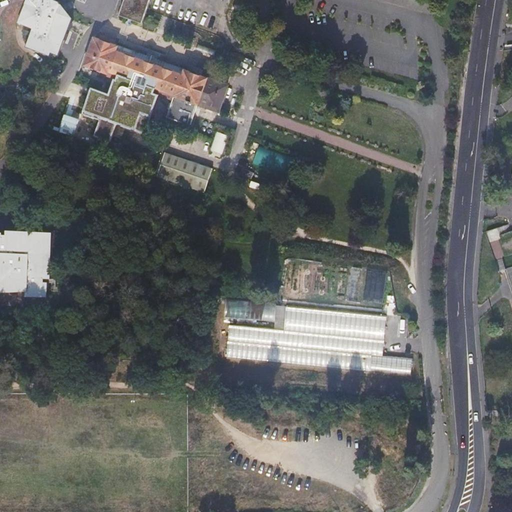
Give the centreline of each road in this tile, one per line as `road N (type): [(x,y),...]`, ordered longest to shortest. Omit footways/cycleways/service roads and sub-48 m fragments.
road 1 (residential): [(420,511),(437,484),(441,445),(424,294),(434,114)]
road 2 (tertiary): [(462,316),(493,0)]
road 3 (tertiary): [(472,511),(479,461),(462,316)]
road 4 (tertiary): [(462,316),(462,469),(453,511)]
road 5 (unknown): [(255,84),(100,21)]
